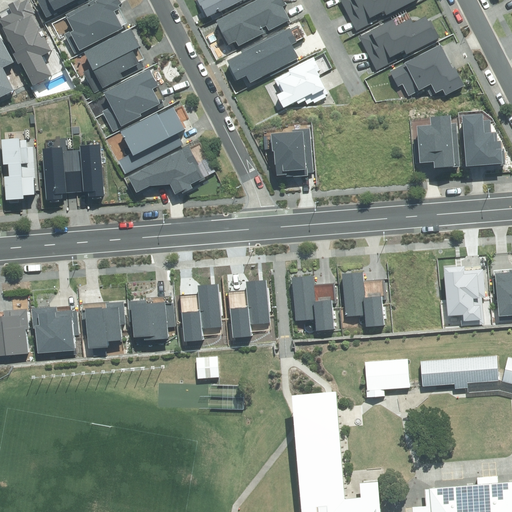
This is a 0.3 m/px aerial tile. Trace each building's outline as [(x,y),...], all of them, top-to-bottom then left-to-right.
[(14,9),(0,16),(0,19),(35,86),(52,77),(38,51),(51,44),(30,5),(24,8),(19,0),(12,4),(14,9)] [(76,32),(74,33),(83,50),(126,29),(117,12),(123,9),(122,6),(125,4),(123,0),(96,0),(91,3),(93,8),(70,19),(76,32)] [(209,22),(251,0),(205,0),(199,3),(209,22)] [(289,7),(285,0),(265,0),(217,24),(229,46),(239,41),(242,47),(268,34),(265,29),(269,26),(272,32),(293,21),(287,8),(289,7)] [(343,0),(359,30),(420,0),(343,0)] [(400,25),(398,21),(362,39),(379,71),(443,38),(431,15),(415,24),(413,19),(400,25)] [(146,48),(136,28),(87,53),(106,90),(128,78),(126,74),(130,71),(132,74),(147,67),(144,61),(146,59),(142,50),(146,48)] [(0,32),(0,97),(11,92),(0,70),(0,68),(15,61),(0,32)] [(444,45),(394,71),(400,83),(405,80),(410,91),(428,82),(433,91),(443,86),(447,94),(465,85),(457,69),(450,72),(448,68),(454,65),(444,45)] [(331,91),(317,62),(294,72),(296,76),(282,82),(286,92),(278,95),(286,112),(331,91)] [(153,71),(106,94),(123,128),(146,117),(145,115),(164,105),(157,91),(162,88),(153,71)] [(24,138),(1,140),(4,168),(12,167),(13,176),(7,177),(9,202),(28,200),(28,197),(37,197),(36,179),(27,179),(25,164),(33,164),(32,148),(25,148),(24,138)] [(109,198),(104,145),(83,147),(88,192),(92,192),(92,199),(109,198)] [(70,194),(67,148),(46,149),(49,203),(66,202),(66,194),(70,194)] [(150,297),(130,298),(132,321),(137,321),(139,346),(158,345),(157,338),(172,337),(171,326),(177,325),(175,299),(151,301),(150,297)] [(131,331),(129,299),(109,301),(110,305),(90,307),(93,348),(113,346),(112,339),(126,338),(126,331),(131,331)] [(28,306),(0,308),(0,353),(11,352),(11,357),(33,355),(28,306)] [(424,384),(499,379),(497,354),(422,359),(424,384)] [(511,355),(510,355),(503,380),(511,382),(511,355)] [(218,356),(197,357),(198,379),(219,378),(218,356)] [(411,386),(409,356),(366,360),(369,389),(411,386)] [(381,511),(382,511),(383,511),(381,481),(362,483),(363,497),(346,498),(338,390),(295,394),(304,511),(381,511)] [(511,511),(511,479),(429,487),(430,504),(414,505),(414,511),(511,511)]
